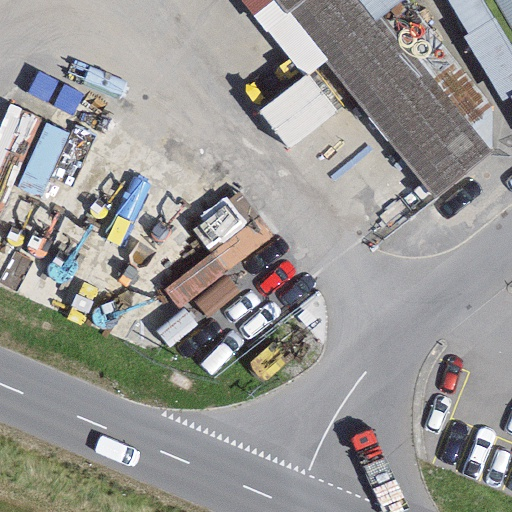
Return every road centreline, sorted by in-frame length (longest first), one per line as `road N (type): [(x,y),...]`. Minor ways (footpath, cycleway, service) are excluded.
road 1 (residential): [(284,503),(334,406),(386,338),(511,240)]
road 2 (secondary): [(284,503),(0,385)]
